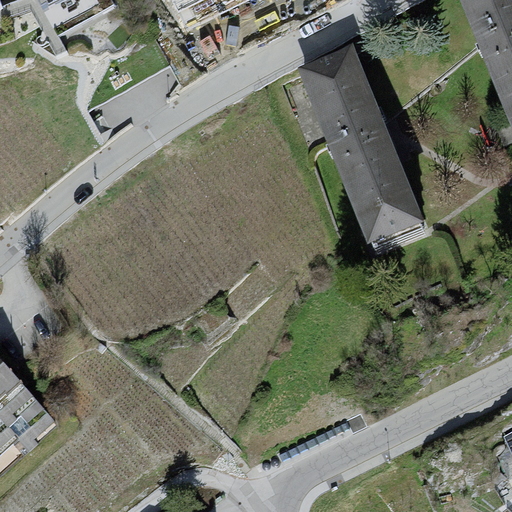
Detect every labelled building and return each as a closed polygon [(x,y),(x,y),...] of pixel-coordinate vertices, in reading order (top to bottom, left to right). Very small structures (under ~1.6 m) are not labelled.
[(0,0),(0,25),(30,14),(46,40),(61,40),(123,8),(118,0),(0,0)] [(511,0),(464,0),(511,114),(511,0)] [(437,243),(364,61),(305,84),(378,267),(437,243)] [(0,362),(0,476),(57,425),(0,362)] [(511,430),(499,436),(511,462),(511,430)]
